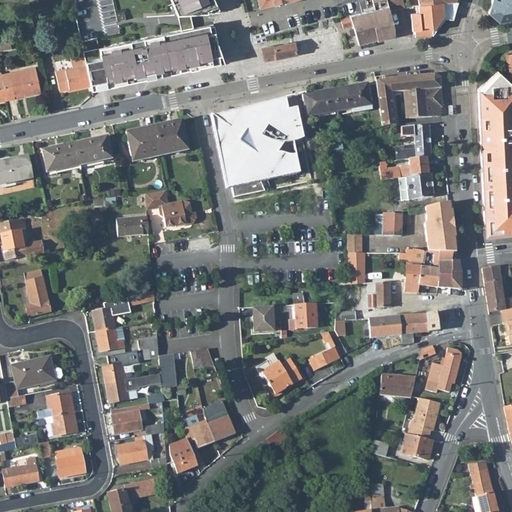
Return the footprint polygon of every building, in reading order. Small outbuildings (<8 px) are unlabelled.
[(170,0),(177,15),(189,14),(219,12),(213,0),(170,0)] [(352,25),(358,45),(376,40),(376,41),(383,39),(394,36),(393,27),(389,10),(386,0),(371,0),(374,9),(349,16),(350,17),(352,25)] [(386,0),(389,10),(405,7),(403,1),(405,0),(417,0),(419,5),(455,2),(456,0),(386,0)] [(511,0),(491,0),(489,8),(503,21),(511,19),(511,0)] [(410,13),(412,31),(415,30),(415,37),(433,35),(432,31),(443,17),(445,19),(453,19),(458,2),(457,1),(455,2),(419,5),(415,5),(416,13),(410,13)] [(189,14),(177,15),(178,23),(180,30),(192,28),(191,21),(189,14)] [(340,19),(343,28),(352,25),(350,17),(340,19)] [(432,31),(433,35),(445,19),(443,17),(432,31)] [(99,51),(100,58),(105,83),(115,81),(115,85),(141,80),(140,76),(149,74),(150,78),(160,76),(159,72),(168,70),(177,68),(178,72),(189,70),(187,63),(197,60),(198,68),(223,62),(216,42),(212,24),(192,28),(180,30),(154,36),(155,40),(148,41),(147,37),(105,46),(105,50),(99,51)] [(8,40),(0,41),(0,50),(10,48),(8,40)] [(262,48),(264,60),(276,58),(280,57),(296,54),(294,42),(262,48)] [(55,71),(59,91),(89,85),(85,65),(84,61),(83,55),(70,58),(72,68),(55,71)] [(84,61),(85,65),(89,85),(91,91),(106,87),(105,83),(100,58),(84,61)] [(187,63),(189,70),(196,68),(198,68),(197,60),(187,63)] [(1,75),(6,100),(14,98),(13,96),(23,93),(24,96),(40,93),(35,68),(1,75)] [(499,72),(497,70),(477,89),(479,124),(479,132),(484,227),(487,227),(483,132),(485,132),(485,124),(483,124),(481,91),(499,72)] [(511,84),(499,72),(481,91),(483,124),(485,124),(485,132),(483,132),(487,227),(494,227),(503,226),(504,232),(511,231),(511,84)] [(424,75),(401,77),(402,91),(425,90),(425,89),(440,88),(439,78),(433,74),(424,75)] [(401,77),(375,81),(377,98),(390,96),(390,93),(402,91),(401,77)] [(366,84),(332,90),(336,112),(370,106),(366,84)] [(402,91),(404,119),(427,118),(440,117),(439,108),(441,108),(440,88),(425,89),(425,90),(402,91)] [(305,117),(336,112),(332,90),(304,95),(304,93),(300,94),(302,102),(305,117)] [(377,98),(379,111),(381,127),(394,125),(390,96),(377,98)] [(260,182),(299,173),(295,155),(294,155),(292,156),(289,156),(287,155),(282,153),(279,153),(276,153),(283,143),(286,143),(293,142),(297,141),(303,138),(296,108),(288,109),(287,110),(284,98),(281,99),(217,115),(215,115),(212,116),(210,114),(225,189),(231,188),(233,199),(264,192),(260,182)] [(373,128),(381,127),(379,111),(371,112),(373,128)] [(181,120),(154,126),(159,151),(176,148),(177,153),(187,151),(181,120)] [(408,159),(425,158),(430,157),(428,125),(413,126),(400,128),(400,137),(413,136),(414,145),(395,147),(396,161),(408,159)] [(160,156),(159,151),(154,126),(125,132),(130,156),(146,153),(147,159),(160,156)] [(106,136),(74,143),(79,166),(111,159),(106,136)] [(46,173),(79,166),(74,143),(41,150),(46,173)] [(327,146),(328,157),(343,155),(341,144),(327,146)] [(159,151),(160,156),(177,153),(176,148),(159,151)] [(130,156),(131,162),(147,159),(146,153),(130,156)] [(9,161),(0,162),(0,184),(31,178),(27,155),(9,159),(9,161)] [(336,158),(329,160),(330,168),(338,167),(336,158)] [(405,177),(427,174),(425,158),(408,159),(409,166),(386,169),(385,166),(379,167),(381,180),(399,178),(405,177)] [(427,174),(405,177),(406,188),(407,200),(432,197),(429,174),(427,174)] [(163,228),(173,226),(173,228),(191,225),(195,220),(194,214),(190,215),(187,215),(186,210),(189,209),(188,205),(181,202),(166,205),(164,191),(144,194),(145,209),(157,208),(158,215),(162,218),(163,228)] [(105,209),(104,199),(92,200),(94,211),(105,209)] [(105,199),(106,212),(115,211),(114,199),(105,199)] [(423,224),(427,251),(435,252),(438,253),(451,254),(455,253),(453,238),(454,237),(450,210),(449,210),(448,202),(424,207),(425,220),(423,224)] [(382,236),(401,236),(402,216),(383,215),(383,226),(382,236)] [(117,237),(147,235),(146,217),(115,220),(117,237)] [(0,234),(5,260),(42,253),(40,242),(27,244),(22,245),(20,230),(25,230),(23,220),(0,224),(0,234)] [(503,226),(494,227),(494,237),(511,234),(511,231),(504,232),(503,226)] [(360,235),(347,235),(346,253),(360,253),(360,235)] [(404,292),(417,293),(418,285),(421,267),(421,264),(423,251),(411,249),(411,251),(405,250),(405,254),(398,253),(397,260),(405,260),(406,257),(411,257),(411,266),(406,265),(404,292)] [(346,253),(349,285),(363,284),(363,253),(360,253),(346,253)] [(449,289),(451,261),(451,254),(438,253),(438,266),(437,269),(437,287),(449,289)] [(460,290),(460,272),(457,261),(451,261),(449,289),(460,290)] [(503,299),(499,277),(510,276),(509,272),(511,273),(511,265),(510,266),(509,267),(508,265),(481,269),(488,313),(500,311),(511,309),(510,298),(503,299)] [(437,269),(421,267),(418,285),(437,287),(437,269)] [(50,312),(40,270),(23,274),(30,304),(25,305),(27,317),(50,312)] [(389,283),(375,284),(375,286),(375,295),(367,296),(368,308),(389,307),(389,283)] [(128,307),(153,301),(152,292),(126,299),(128,307)] [(292,294),(293,305),(303,304),(302,293),(292,294)] [(316,328),(315,304),(303,304),(294,305),(294,321),(289,321),(289,329),(316,328)] [(280,306),(253,307),(253,316),(252,316),(253,332),(273,331),(273,320),(280,319),(280,306)] [(91,312),(95,332),(114,328),(111,317),(118,316),(117,307),(91,312)] [(510,344),(511,344),(511,308),(511,309),(500,311),(502,324),(504,324),(506,323),(508,335),(510,344)] [(355,320),(354,312),(335,313),(335,322),(343,321),(355,320)] [(426,332),(438,330),(435,312),(424,314),(426,332)] [(399,315),(399,317),(400,335),(401,344),(413,343),(412,334),(426,332),(424,314),(399,315)] [(369,338),(400,335),(399,317),(367,319),(369,338)] [(334,331),(337,336),(345,336),(343,321),(335,322),(334,331)] [(99,352),(124,347),(120,327),(114,328),(95,332),(99,352)] [(327,332),(320,333),(325,343),(329,342),(331,340),(327,332)] [(143,350),(157,348),(156,338),(137,341),(139,351),(143,350)] [(422,349),(419,360),(435,354),(431,345),(422,349)] [(313,371),(339,359),(333,347),(332,348),(308,360),(313,371)] [(158,357),(157,348),(143,350),(144,360),(158,358),(158,357)] [(437,389),(448,392),(451,383),(453,384),(461,354),(457,350),(447,348),(442,366),(432,363),(427,381),(437,384),(436,389),(437,389)] [(207,350),(190,352),(192,364),(203,362),(204,367),(213,366),(207,350)] [(102,368),(104,383),(131,378),(130,374),(123,376),(120,365),(138,362),(136,351),(106,356),(108,367),(102,368)] [(273,353),(264,359),(265,361),(269,367),(278,362),(273,353)] [(172,354),(158,357),(158,358),(159,374),(160,384),(161,387),(176,385),(172,354)] [(6,399),(18,397),(16,390),(16,388),(39,382),(39,384),(55,380),(55,379),(60,378),(62,376),(60,370),(58,368),(53,370),(49,356),(10,365),(14,382),(3,384),(6,399)] [(281,394),(282,390),(301,379),(290,359),(280,365),(278,362),(269,367),(265,361),(255,368),(262,380),(264,378),(269,387),(268,390),(272,396),(275,397),(281,394)] [(132,378),(131,378),(104,383),(108,403),(136,398),(135,391),(138,390),(138,388),(160,384),(159,374),(132,378)] [(379,395),(409,398),(414,378),(381,374),(379,395)] [(425,390),(436,393),(437,389),(436,389),(437,384),(427,381),(425,390)] [(185,394),(184,384),(176,385),(177,395),(185,394)] [(36,412),(38,419),(44,418),(73,412),(69,392),(46,397),(48,410),(36,412)] [(162,393),(147,396),(148,404),(163,401),(162,393)] [(7,407),(25,403),(24,396),(18,397),(6,399),(7,407)] [(439,403),(417,398),(412,423),(409,422),(406,435),(427,440),(430,431),(432,431),(434,424),(432,422),(433,419),(435,419),(439,403)] [(511,405),(503,407),(507,424),(510,441),(511,446),(511,405)] [(204,417),(205,421),(214,442),(234,434),(225,410),(223,406),(203,413),(204,417)] [(137,411),(139,421),(146,420),(144,410),(137,411)] [(111,416),(114,435),(141,430),(139,421),(137,411),(111,416)] [(53,436),(77,432),(73,412),(44,418),(46,425),(51,424),(53,436)] [(150,435),(163,433),(162,414),(154,414),(155,425),(144,427),(145,436),(150,435)] [(198,423),(195,415),(181,421),(182,430),(185,438),(187,442),(194,440),(197,449),(214,442),(205,421),(198,423)] [(268,444),(272,449),(286,438),(279,428),(265,439),(268,444)] [(0,434),(0,444),(0,445),(14,441),(13,439),(12,434),(5,436),(4,434),(0,434)] [(405,434),(400,453),(428,460),(432,441),(427,440),(406,435),(405,434)] [(13,439),(14,441),(15,449),(38,445),(36,435),(13,439)] [(135,443),(116,446),(120,465),(146,460),(145,452),(151,451),(153,451),(150,435),(145,436),(137,438),(138,442),(135,443)] [(168,444),(170,456),(177,474),(197,466),(187,442),(185,438),(168,444)] [(254,448),(257,453),(268,444),(265,439),(254,448)] [(0,452),(15,449),(14,441),(0,445),(0,452)] [(388,444),(374,441),(372,454),(384,457),(388,444)] [(48,443),(39,444),(41,458),(50,456),(48,443)] [(84,473),(79,447),(54,452),(59,478),(84,473)] [(1,471),(3,484),(4,488),(38,482),(33,458),(25,460),(26,466),(19,468),(1,471)] [(151,470),(166,467),(165,458),(153,460),(150,461),(151,470)] [(496,511),(484,463),(467,465),(472,485),(470,486),(470,489),(473,489),(475,497),(479,511),(496,511)] [(129,511),(126,500),(156,494),(154,484),(139,487),(138,483),(112,488),(109,491),(110,493),(106,494),(110,511),(129,511)] [(383,485),(370,484),(370,501),(370,511),(410,511),(398,508),(398,507),(385,509),(383,485)] [(370,511),(370,501),(364,501),(364,511),(363,511),(335,511),(336,511),(334,511),(370,511)]
